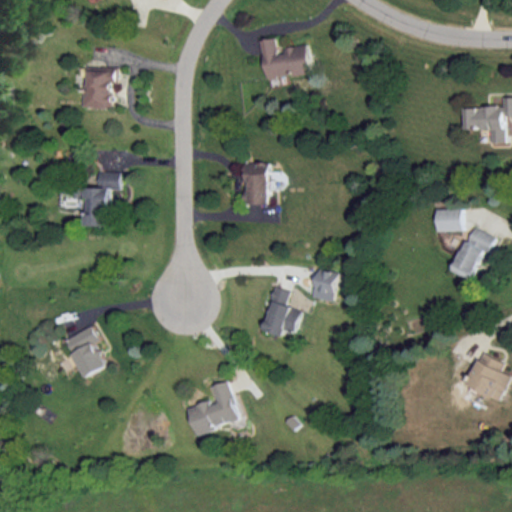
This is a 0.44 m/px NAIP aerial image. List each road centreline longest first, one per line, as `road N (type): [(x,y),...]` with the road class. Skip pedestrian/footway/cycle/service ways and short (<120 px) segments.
road 1 (residential): [(221,0),(192,49),(185,95),(187,298)]
road 2 (residential): [(511,37),(414,24),(368,0)]
